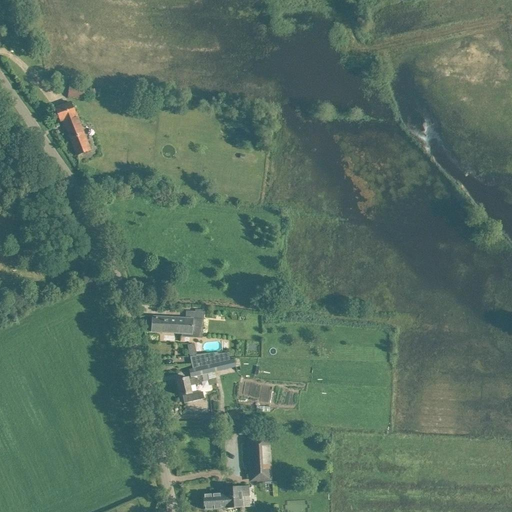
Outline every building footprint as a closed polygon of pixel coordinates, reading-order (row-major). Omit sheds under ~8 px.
[(85,99),(86,86),(70,84),(68,97),(85,99)] [(70,102),(65,104),(55,108),(61,121),(63,120),(77,155),(90,150),(76,115),(77,115),(76,114),(75,115),(70,102)] [(151,332),(161,332),(192,334),(193,319),(204,319),(204,311),(186,310),(186,318),(162,317),(152,317),(151,332)] [(194,343),(188,344),(193,369),(230,360),(229,352),(196,356),(194,343)] [(230,360),(193,369),(189,369),(191,377),(202,375),(203,380),(208,379),(209,384),(217,382),(214,372),(241,366),(239,358),(230,360)] [(184,403),(194,401),(204,399),(203,392),(196,392),(192,393),(190,386),(199,384),(197,378),(189,380),(188,378),(176,380),(180,396),(183,395),(184,403)] [(247,454),(244,454),(245,467),(248,467),(248,477),(255,476),(256,482),(272,481),(270,436),(253,437),(253,442),(246,443),(247,454)] [(204,510),(243,507),(242,497),(249,496),(248,486),(233,487),(223,488),(224,493),(203,494),(203,497),(204,508),(204,510)]
